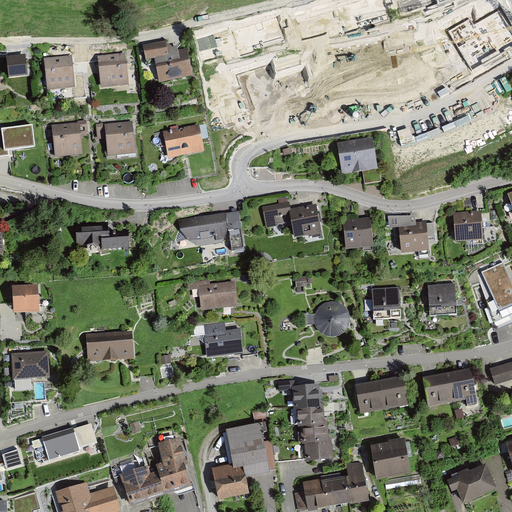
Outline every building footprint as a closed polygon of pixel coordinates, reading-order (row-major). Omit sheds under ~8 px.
[(191,56),(179,57),(178,48),(167,49),(167,42),(143,45),(145,63),(158,62),(160,83),(194,78),(191,56)] [(25,54),(6,56),(9,77),(28,74),(25,54)] [(124,55),(98,58),(101,88),(128,85),(124,55)] [(44,57),(45,89),(74,88),(73,57),(44,57)] [(78,123),(51,126),(54,157),(81,155),(78,123)] [(107,158),(135,156),(132,123),(105,125),(107,158)] [(32,125),(0,129),(0,156),(9,155),(8,150),(35,147),(32,125)] [(200,127),(164,133),(168,159),(204,153),(200,127)] [(374,139),(337,144),(341,174),(362,171),(364,186),(380,183),(374,139)] [(266,231),(292,226),(294,240),(320,235),(315,207),(290,212),(289,203),(262,208),(266,231)] [(456,244),(498,239),(496,228),(484,229),(482,212),(453,215),(456,244)] [(232,250),(245,248),(239,213),(181,221),(182,230),(191,240),(200,245),(223,242),(228,230),(229,230),(232,250)] [(370,220),(342,223),(345,251),(373,248),(370,220)] [(399,225),(403,256),(431,252),(427,222),(399,225)] [(77,250),(130,249),(130,234),(105,234),(105,229),(81,229),(81,235),(77,235),(77,250)] [(511,282),(504,263),(478,275),(493,324),(511,315),(511,282)] [(307,278),(293,280),(294,290),(308,288),(307,278)] [(201,310),(236,308),(235,284),(210,286),(210,283),(188,284),(189,291),(200,290),(201,310)] [(12,288),(14,315),(42,313),(40,286),(12,288)] [(455,286),(426,288),(428,318),(457,316),(455,286)] [(371,290),(373,319),(403,317),(400,288),(371,290)] [(348,313),(344,307),(338,304),(331,303),(322,306),(318,310),(315,317),(315,323),(317,330),(321,335),(327,338),(335,339),(342,336),(346,332),(350,326),(350,319),(348,313)] [(241,323),(204,326),(206,358),(243,355),(241,323)] [(86,335),(88,362),(135,359),(133,332),(86,335)] [(49,351),(11,352),(12,383),(50,382),(49,351)] [(511,363),(491,369),(495,386),(511,381),(511,363)] [(473,372),(425,381),(430,408),(477,400),(473,372)] [(355,387),(361,415),(408,406),(403,378),(355,387)] [(280,392),(294,390),(296,408),(299,408),(300,425),(303,425),(305,442),(307,441),(309,459),(331,457),(329,439),(327,439),(325,422),(323,423),(322,405),(320,405),(319,400),(323,399),(322,390),(319,390),(319,384),(307,385),(306,381),(279,384),(280,392)] [(92,422),(42,437),(49,459),(99,444),(92,422)] [(251,494),(248,476),(270,472),(262,426),(224,433),(230,468),(213,471),(218,500),(251,494)] [(155,443),(162,464),(126,475),(134,503),(193,485),(178,436),(155,443)] [(406,441),(372,447),(378,482),(412,476),(406,441)] [(0,481),(2,481),(0,471),(0,465),(5,464),(7,470),(23,466),(18,445),(0,451),(0,481)] [(301,486),(306,511),(317,511),(367,501),(358,463),(346,466),(348,475),(301,486)] [(486,466),(448,483),(453,495),(458,493),(463,503),(496,489),(486,466)] [(117,511),(119,511),(112,489),(92,495),(88,483),(56,493),(62,511),(117,511)] [(9,500),(10,511),(33,511),(41,510),(36,492),(9,500)]
